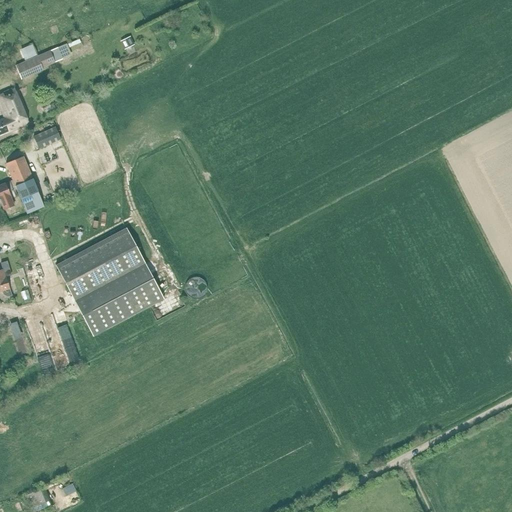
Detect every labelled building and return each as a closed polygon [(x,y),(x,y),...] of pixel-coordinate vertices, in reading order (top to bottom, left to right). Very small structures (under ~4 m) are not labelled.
[(51,35),(58,33),(56,26),(49,28),(51,35)] [(129,37),(121,41),(125,50),(133,46),(129,37)] [(72,38),(62,42),(64,46),(74,42),(72,38)] [(62,60),(58,52),(57,49),(15,67),(20,78),(42,69),(42,67),(53,63),(54,64),(62,60)] [(0,135),(28,124),(22,108),(14,88),(0,93),(0,107),(5,119),(0,120),(0,135)] [(39,149),(60,140),(61,140),(56,128),(34,137),(39,149)] [(44,207),(37,192),(23,157),(6,164),(26,214),(44,207)] [(8,193),(13,191),(10,182),(0,185),(0,201),(3,210),(14,205),(8,193)] [(93,337),(163,299),(126,229),(55,266),(93,337)] [(21,265),(23,287),(31,287),(30,277),(35,276),(33,264),(21,265)] [(6,277),(4,278),(2,270),(0,270),(0,291),(2,291),(2,293),(4,295),(7,297),(9,297),(11,296),(6,277)] [(30,302),(37,301),(36,293),(29,294),(30,302)] [(56,314),(41,319),(59,370),(73,365),(56,314)] [(41,319),(26,324),(43,375),(58,370),(41,319)] [(33,511),(47,504),(41,489),(26,496),(33,511)]
